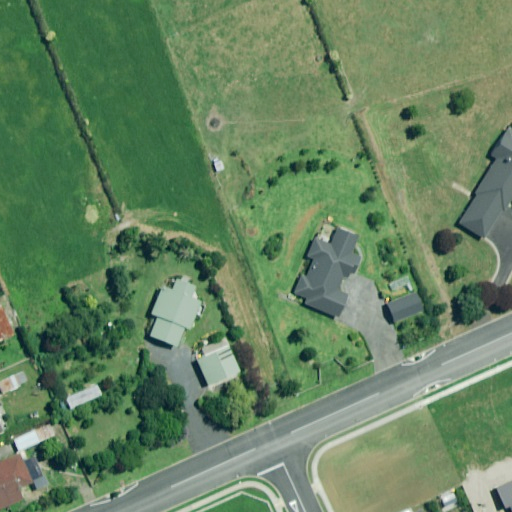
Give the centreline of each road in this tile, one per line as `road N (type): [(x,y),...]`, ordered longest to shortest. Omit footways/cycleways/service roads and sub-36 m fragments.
road 1 (residential): [(511,332),(273,442)]
road 2 (residential): [(273,442),(121,511)]
